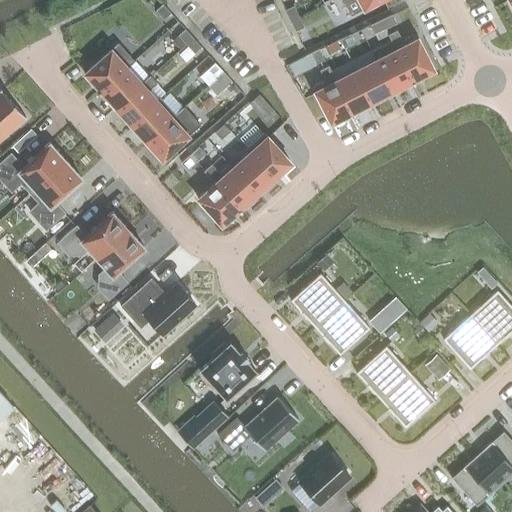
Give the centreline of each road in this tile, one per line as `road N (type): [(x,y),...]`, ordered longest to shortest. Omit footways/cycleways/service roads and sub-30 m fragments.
road 1 (residential): [(489,82),(332,166),(226,259)]
road 2 (residential): [(226,259),(185,239),(41,77),(47,52)]
road 3 (residential): [(226,259),(234,288),(260,323),(400,475)]
road 4 (unclassified): [(154,511),(0,343)]
road 5 (residential): [(400,475),(511,380)]
